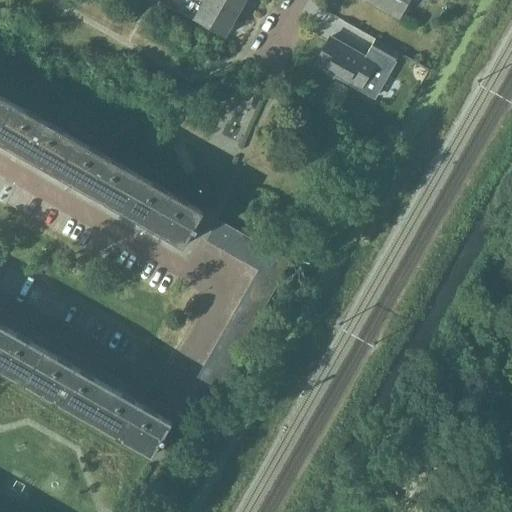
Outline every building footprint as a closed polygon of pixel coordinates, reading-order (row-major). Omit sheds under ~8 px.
[(238,17),(208,0),(206,0),(195,21),(226,38),(238,17)] [(247,0),(208,0),(238,17),(247,0)] [(433,0),(435,1),(434,0),(376,0),(374,4),(399,19),(410,0),(433,0)] [(330,38),(315,64),(330,72),(329,74),(330,74),(331,73),(375,98),(393,64),(369,51),(365,58),(330,38)] [(375,40),(369,51),(393,64),(395,62),(396,63),(397,62),(395,61),(399,54),(375,40)] [(0,96),(0,125),(13,103),(0,96)] [(0,125),(0,142),(56,175),(76,140),(13,103),(0,125)] [(76,140),(56,175),(120,211),(140,176),(76,140)] [(140,176),(120,211),(184,247),(193,231),(196,232),(198,229),(195,228),(204,212),(140,176)] [(229,226),(218,220),(206,241),(217,247),(229,226)] [(239,232),(229,226),(217,247),(227,253),(239,232)] [(227,253),(238,259),(250,238),(239,232),(227,253)] [(238,259),(248,265),(260,244),(250,238),(238,259)] [(260,244),(248,265),(258,271),(270,250),(260,244)] [(270,250),(253,281),(273,293),(291,262),(270,250)] [(273,293),(253,281),(247,291),(267,303),(273,293)] [(267,303),(247,291),(241,302),(262,314),(267,303)] [(262,314),(241,302),(235,312),(256,324),(262,314)] [(256,324),(235,312),(229,323),(250,335),(256,324)] [(250,335),(229,323),(223,333),(244,345),(250,335)] [(44,349),(0,324),(0,370),(24,384),(44,349)] [(244,345),(223,333),(217,343),(238,355),(244,345)] [(238,355),(217,343),(211,354),(232,366),(238,355)] [(88,420),(108,385),(44,349),(24,384),(88,420)] [(232,366),(211,354),(205,364),(226,376),(232,366)] [(226,376),(205,364),(199,375),(220,387),(226,376)] [(220,387),(199,375),(193,385),(214,397),(220,387)] [(88,420),(152,457),(161,442),(164,443),(165,440),(163,438),(172,422),(108,385),(88,420)] [(214,397),(193,385),(187,396),(208,407),(214,397)] [(208,407),(187,396),(181,407),(202,419),(208,407)]
